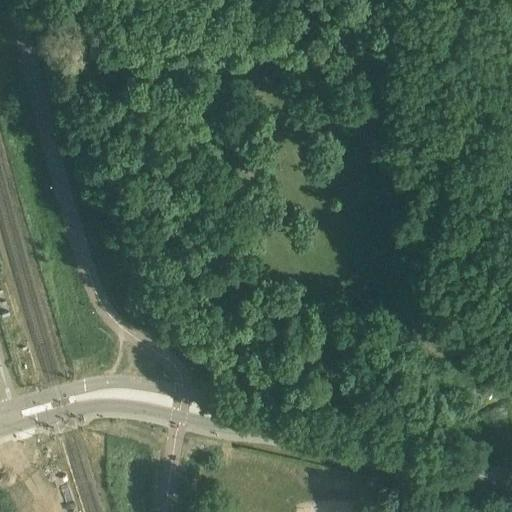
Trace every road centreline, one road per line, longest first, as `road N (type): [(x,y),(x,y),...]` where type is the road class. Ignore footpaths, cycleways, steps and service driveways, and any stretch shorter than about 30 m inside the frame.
road 1 (tertiary): [(264,424),(216,401),(114,382),(0,410)]
road 2 (tertiary): [(0,432),(107,405),(215,425),(264,424)]
road 3 (tertiary): [(511,479),(264,424)]
